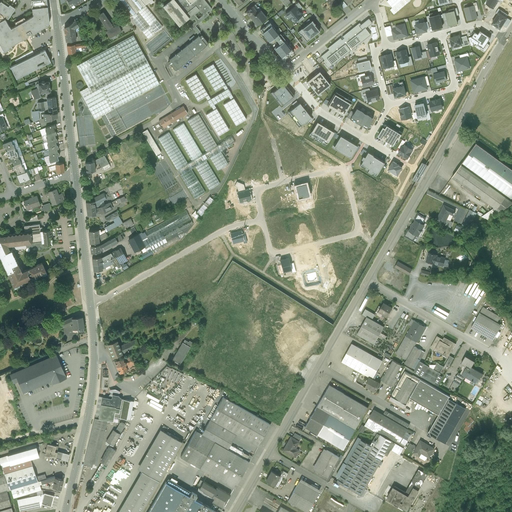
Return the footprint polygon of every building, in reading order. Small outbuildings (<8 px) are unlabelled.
[(10,5),(9,7),(2,2),(0,4),(0,44),(4,52),(12,47),(12,46),(28,36),(28,35),(50,23),(47,0),(31,0),(32,0),(34,16),(11,29),(6,19),(6,18),(8,19),(15,8),(10,5)] [(117,0),(131,18),(145,6),(140,0),(117,0)] [(181,0),(180,0),(171,0),(163,7),(179,26),(189,18),(192,21),(194,19),(196,21),(198,19),(195,15),(199,11),(203,16),(211,9),(203,0),(181,0)] [(394,14),(410,0),(388,0),(387,1),(393,8),(390,10),(394,14)] [(488,0),(486,4),(493,9),(499,0),(498,0),(488,0)] [(254,5),(253,6),(246,12),(251,18),(258,12),(260,10),(258,7),(256,8),(254,5)] [(162,27),(145,6),(131,18),(148,39),(162,27)] [(295,6),(286,14),(290,19),(291,18),(294,22),(299,18),(302,15),(295,6)] [(474,6),(464,8),(467,21),(477,18),(475,12),(474,6)] [(507,18),(508,15),(498,9),(495,13),(498,15),(492,24),(500,29),(502,25),(507,18)] [(258,12),(251,18),(256,25),(266,17),(260,10),(258,12)] [(454,11),(445,13),(447,20),(448,26),(458,23),(456,16),(454,11)] [(111,24),(103,12),(98,16),(108,30),(106,31),(109,37),(121,31),(118,25),(117,25),(113,22),(111,24)] [(439,15),(429,17),(431,22),(433,30),(442,27),(440,18),(443,18),(442,15),(439,16),(439,15)] [(323,62),(328,68),(332,65),(350,51),(349,49),(350,47),(352,49),(370,35),(365,28),(372,23),(368,18),(360,25),(359,23),(342,37),(344,38),(342,40),(340,38),(327,48),(329,50),(321,56),(324,61),(323,62)] [(511,20),(507,18),(502,25),(506,28),(511,20)] [(75,20),(65,27),(64,29),(66,42),(76,40),(75,33),(74,29),(79,26),(75,20)] [(301,35),(306,42),(320,31),(314,24),(313,24),(311,21),(298,31),(301,34),(300,35),(301,35)] [(427,31),(425,23),(415,25),(417,34),(427,31)] [(393,35),(394,39),(407,36),(404,24),(396,26),(397,30),(392,31),(393,35)] [(262,34),(269,42),(279,35),(271,26),(262,34)] [(387,36),(393,35),(392,31),(390,26),(385,28),(387,36)] [(487,43),(491,38),(480,31),(478,34),(475,32),(471,37),(474,45),(477,45),(481,47),(484,49),(487,43)] [(133,35),(77,66),(91,93),(148,62),(133,35)] [(199,36),(170,60),(168,62),(175,70),(177,68),(177,69),(206,45),(206,44),(208,43),(201,35),(199,36)] [(461,45),(460,38),(459,36),(450,38),(452,47),(461,45)] [(466,36),(460,38),(461,45),(462,47),(469,45),(466,36)] [(274,48),(281,57),(291,50),(284,41),(274,48)] [(440,54),(437,42),(427,45),(429,51),(430,57),(440,54)] [(86,43),(67,46),(68,53),(76,52),(75,48),(76,48),(87,46),(86,43)] [(490,45),(487,43),(484,49),(481,47),(480,49),(485,52),(490,45)] [(419,46),(412,48),(415,58),(421,57),(420,53),(419,46)] [(11,67),(16,78),(50,61),(44,50),(11,67)] [(405,50),(396,52),(397,56),(398,60),(399,63),(407,61),(408,61),(407,57),(405,50)] [(393,66),(390,54),(381,56),(384,68),(393,66)] [(460,59),(455,60),(458,71),(469,68),(467,57),(460,59)] [(369,60),(367,60),(358,63),(356,63),(359,72),(371,69),(369,60)] [(91,93),(83,98),(94,119),(159,84),(148,62),(91,93)] [(229,129),(214,105),(228,96),(231,100),(223,104),(236,125),(246,119),(213,64),(202,70),(215,91),(222,86),(225,90),(211,99),(196,74),(185,81),(198,101),(205,97),(208,101),(207,101),(210,107),(211,106),(213,110),(206,115),(218,136),(229,129)] [(319,71),(307,81),(311,87),(313,86),(314,88),(313,89),(317,95),(330,85),(322,75),(319,71)] [(447,80),(444,71),(437,73),(433,74),(435,82),(447,80)] [(371,75),(360,78),(363,87),(373,85),(371,75)] [(424,77),(410,81),(413,93),(427,89),(427,86),(424,77)] [(39,88),(34,90),(35,92),(32,94),(34,99),(41,96),(40,93),(50,91),(51,90),(51,88),(50,87),(49,81),(38,83),(38,84),(36,84),(36,87),(39,87),(39,88)] [(400,87),(393,89),(394,94),(395,97),(406,95),(402,82),(399,83),(400,87)] [(294,96),(284,83),(272,92),(275,96),(273,97),(278,103),(280,101),(283,105),(294,96)] [(394,94),(393,89),(392,85),(386,86),(388,95),(394,94)] [(363,97),(366,96),(365,93),(370,92),(369,89),(361,91),(363,97)] [(365,93),(366,96),(368,102),(371,101),(372,102),(375,101),(375,100),(379,99),(377,90),(370,92),(365,93)] [(351,104),(334,94),(327,106),(344,116),(351,104)] [(52,97),(47,98),(47,102),(44,102),(45,107),(56,106),(55,97),(52,97)] [(433,101),(429,102),(430,104),(432,111),(442,108),(440,99),(437,100),(436,100),(433,100),(433,101)] [(289,111),(300,126),(311,117),(300,103),(299,104),(294,107),(289,111)] [(424,103),(415,105),(417,112),(418,118),(422,117),(423,120),(427,119),(427,116),(426,111),(424,103)] [(183,106),(167,116),(171,123),(187,113),(183,106)] [(398,109),(401,120),(411,117),(412,117),(411,113),(409,106),(398,109)] [(350,119),(357,123),(357,122),(359,123),(359,125),(366,129),(373,117),(369,115),(368,116),(366,114),(366,113),(364,111),(363,112),(360,111),(361,109),(357,107),(354,113),(350,119)] [(57,112),(49,113),(44,114),(44,121),(47,121),(50,119),(52,119),(53,117),(57,117),(57,112)] [(217,145),(198,114),(187,121),(206,152),(217,145)] [(167,116),(159,121),(163,128),(171,123),(167,116)] [(346,118),(344,120),(363,130),(364,128),(346,118)] [(334,132),(317,122),(310,134),(315,137),(315,138),(320,141),(321,140),(326,144),(334,132)] [(202,154),(183,123),(172,129),(191,161),(202,154)] [(55,124),(45,128),(46,130),(45,131),(47,134),(47,135),(55,132),(55,131),(54,128),(56,127),(55,124)] [(402,134),(387,125),(385,128),(383,127),(378,136),(393,145),(398,138),(399,139),(402,134)] [(161,152),(147,130),(142,132),(156,155),(161,152)] [(55,132),(47,135),(47,134),(46,134),(47,137),(46,138),(47,141),(47,142),(56,139),(56,138),(55,135),(57,134),(56,131),(55,131),(55,132)] [(188,163),(169,132),(158,139),(177,170),(188,163)] [(351,156),(357,146),(349,141),(347,140),(340,136),(334,146),(336,147),(335,149),(343,154),(344,152),(346,153),(345,155),(348,156),(349,155),(351,156)] [(56,139),(47,142),(47,141),(48,144),(47,145),(48,148),(48,149),(57,146),(57,145),(56,142),(58,141),(57,138),(56,138),(56,139)] [(11,141),(3,144),(4,148),(6,147),(7,151),(15,149),(13,144),(12,144),(11,141)] [(511,197),(511,169),(476,144),(452,176),(495,207),(500,211),(511,202),(511,201),(509,199),(510,199),(511,197)] [(57,146),(48,149),(48,148),(48,149),(49,151),(48,152),(49,155),(58,153),(58,152),(56,149),(58,148),(57,145),(57,146)] [(191,161),(188,163),(177,170),(180,175),(191,169),(195,167),(206,160),(209,158),(220,151),(217,145),(206,152),(202,154),(191,161)] [(400,149),(398,154),(407,159),(413,150),(407,146),(404,147),(402,146),(400,149)] [(15,149),(7,151),(6,151),(7,155),(9,154),(10,158),(10,159),(18,156),(16,151),(16,152),(15,149)] [(220,151),(209,158),(217,171),(228,164),(220,151)] [(58,153),(49,155),(50,158),(49,159),(50,163),(59,160),(57,156),(59,155),(58,152),(58,153)] [(375,157),(367,152),(364,157),(363,156),(361,159),(363,160),(360,164),(369,169),(367,171),(371,174),(373,171),(377,174),(385,162),(377,158),(375,157)] [(18,156),(10,159),(10,158),(9,159),(10,162),(12,162),(14,166),(21,164),(20,159),(19,159),(18,156)] [(106,165),(102,157),(97,159),(99,162),(102,167),(103,166),(106,165)] [(94,162),(85,163),(86,171),(95,170),(95,165),(99,162),(97,159),(94,161),(94,162)] [(220,183),(206,160),(195,167),(209,190),(220,183)] [(393,162),(388,170),(391,172),(391,173),(397,177),(402,168),(398,166),(399,165),(393,162)] [(420,162),(412,180),(418,183),(426,165),(420,162)] [(63,163),(55,164),(48,167),(49,172),(56,170),(56,172),(64,171),(63,163)] [(21,164),(14,166),(12,166),(13,170),(15,169),(17,174),(21,172),(25,171),(23,166),(22,167),(21,164)] [(205,192),(191,169),(180,175),(194,199),(205,192)] [(25,171),(21,172),(25,181),(25,182),(31,179),(27,171),(25,171)] [(17,174),(15,174),(19,184),(25,181),(21,172),(17,174)] [(239,192),(245,191),(244,185),(237,182),(235,186),(238,187),(239,192)] [(298,198),(309,196),(306,183),(295,186),(298,198)] [(56,189),(45,193),(47,198),(50,197),(52,205),(64,201),(62,195),(59,197),(56,189)] [(240,203),(251,200),(248,190),(245,191),(239,192),(237,193),(240,203)] [(103,193),(94,198),(94,201),(95,205),(106,199),(105,196),(103,193)] [(37,196),(32,198),(24,201),(26,209),(32,207),(40,205),(37,196)] [(210,197),(197,212),(201,216),(214,200),(210,197)] [(106,199),(95,205),(94,201),(86,202),(86,209),(95,208),(98,208),(99,208),(107,204),(106,199)] [(98,208),(95,208),(86,209),(87,215),(101,214),(112,209),(110,203),(107,204),(99,208),(98,208)] [(455,210),(444,205),(436,220),(446,224),(448,220),(446,219),(449,213),(453,215),(454,213),(455,212),(455,210)] [(495,207),(482,216),(488,219),(500,211),(495,207)] [(185,210),(142,234),(146,241),(150,248),(153,254),(181,238),(193,224),(185,210)] [(470,210),(462,226),(468,229),(476,213),(470,210)] [(110,221),(111,220),(118,216),(117,213),(108,218),(110,221)] [(425,218),(418,214),(414,220),(415,221),(415,220),(422,224),(425,218)] [(105,229),(106,232),(116,227),(120,224),(123,223),(118,216),(111,220),(113,223),(104,228),(105,229)] [(415,221),(413,224),(411,227),(409,230),(408,230),(406,234),(413,239),(414,239),(416,235),(418,236),(420,233),(420,232),(422,229),(424,225),(422,224),(415,220),(415,221)] [(39,224),(24,226),(25,233),(6,235),(8,246),(26,243),(27,248),(32,247),(32,249),(47,248),(47,245),(49,245),(53,244),(52,240),(52,239),(54,238),(54,237),(52,237),(51,230),(45,230),(45,231),(40,231),(39,224)] [(98,230),(89,231),(90,237),(99,236),(106,232),(105,229),(101,231),(100,230),(98,230)] [(231,234),(233,243),(243,240),(242,236),(241,231),(231,234)] [(99,236),(90,237),(90,243),(99,242),(99,240),(107,235),(106,232),(99,236)] [(139,236),(142,243),(146,241),(142,234),(142,233),(135,236),(136,238),(139,236)] [(0,235),(0,258),(6,272),(7,272),(8,273),(20,267),(12,250),(10,251),(8,246),(6,235),(1,236),(0,235)] [(135,236),(129,240),(133,247),(132,247),(133,248),(139,244),(136,238),(135,236)] [(100,245),(91,246),(91,253),(100,252),(104,251),(103,249),(104,249),(109,246),(110,247),(118,242),(115,237),(100,245)] [(144,247),(141,248),(143,252),(149,249),(150,248),(146,241),(142,243),(144,247)] [(144,247),(142,243),(139,244),(133,248),(135,252),(141,248),(144,247)] [(111,253),(114,258),(116,257),(123,253),(120,248),(111,253)] [(149,249),(143,252),(147,259),(152,256),(149,249)] [(101,257),(92,258),(93,264),(103,263),(111,259),(114,258),(111,253),(101,258),(101,257)] [(123,253),(116,257),(118,261),(125,257),(123,253)] [(436,255),(428,253),(426,262),(443,266),(445,258),(436,256),(436,255)] [(120,264),(118,261),(116,257),(114,258),(111,259),(113,263),(115,267),(120,264)] [(283,271),(283,272),(292,270),(290,264),(288,258),(280,260),(281,265),(283,271)] [(103,263),(93,264),(94,271),(103,270),(102,268),(104,268),(113,263),(111,259),(103,263)] [(125,261),(120,264),(124,272),(129,269),(125,261)] [(411,270),(398,262),(395,267),(408,275),(411,270)] [(36,267),(22,273),(20,267),(8,273),(14,286),(15,288),(25,283),(24,282),(29,279),(30,281),(38,277),(37,276),(42,274),(42,275),(47,273),(42,263),(35,266),(36,267)] [(472,279),(467,291),(473,294),(473,295),(480,298),(483,289),(481,288),(482,284),(472,279)] [(392,308),(383,303),(381,307),(379,306),(375,313),(379,316),(381,313),(387,316),(392,308)] [(428,307),(426,309),(437,316),(441,310),(430,304),(428,307)] [(500,317),(483,307),(480,312),(497,322),(500,317)] [(375,314),(365,309),(362,315),(366,317),(357,334),(374,344),(384,326),(372,320),(375,314)] [(463,331),(472,315),(459,309),(451,325),(463,331)] [(480,312),(471,328),(493,340),(501,325),(497,322),(480,312)] [(82,317),(73,318),(72,317),(68,319),(70,324),(71,323),(72,329),(74,328),(74,329),(77,329),(77,333),(84,332),(84,328),(82,317)] [(426,327),(414,321),(411,326),(406,336),(417,342),(418,342),(426,327)] [(417,342),(406,336),(396,353),(407,359),(414,346),(417,342)] [(444,338),(443,340),(437,337),(431,348),(435,350),(436,349),(444,353),(443,354),(444,355),(445,354),(448,356),(455,344),(444,338)] [(136,339),(119,346),(117,341),(108,344),(113,357),(118,355),(120,354),(121,354),(139,346),(138,344),(136,339)] [(183,343),(172,360),(180,365),(190,347),(183,343)] [(382,361),(351,344),(341,361),(369,377),(372,379),(382,361)] [(414,346),(407,359),(404,363),(415,369),(420,361),(420,360),(417,358),(422,350),(414,346)] [(56,355),(15,373),(23,393),(51,381),(51,383),(66,377),(56,355)] [(450,356),(446,364),(449,366),(454,358),(450,356)] [(475,361),(466,356),(462,363),(465,365),(460,373),(464,376),(466,377),(466,376),(472,380),(473,380),(476,382),(479,377),(480,378),(483,374),(471,367),(475,361)] [(123,357),(114,361),(117,367),(125,364),(123,357)] [(125,364),(117,367),(119,373),(127,370),(126,367),(134,364),(132,360),(129,362),(125,364)] [(393,360),(381,380),(393,387),(397,379),(395,377),(401,365),(393,360)] [(415,369),(414,372),(434,384),(437,379),(424,372),(428,366),(420,361),(415,369)] [(433,369),(428,366),(424,372),(437,379),(444,366),(436,362),(433,369)] [(412,376),(405,372),(391,396),(406,405),(411,396),(420,380),(412,376)] [(460,373),(459,373),(454,381),(460,384),(464,376),(460,373)] [(380,383),(372,379),(369,377),(367,380),(368,381),(366,386),(375,391),(380,383)] [(449,396),(420,379),(420,380),(411,396),(440,413),(448,399),(448,398),(449,396)] [(368,407),(329,385),(316,407),(320,409),(355,429),(368,407)] [(112,398),(102,397),(100,409),(105,410),(106,405),(115,406),(114,412),(115,412),(119,413),(122,399),(118,395),(112,394),(112,398)] [(406,405),(391,396),(389,399),(389,400),(392,401),(392,402),(393,402),(396,404),(396,405),(397,404),(398,405),(399,406),(401,407),(403,408),(404,408),(406,405)] [(270,425),(223,397),(210,419),(236,434),(258,446),(270,425)] [(133,401),(122,399),(119,413),(115,412),(114,417),(130,419),(133,401)] [(440,413),(428,433),(446,444),(466,409),(448,399),(440,413)] [(105,410),(100,409),(98,418),(95,418),(93,423),(102,425),(101,430),(104,431),(107,420),(113,421),(114,417),(115,412),(114,412),(115,406),(106,405),(105,410)] [(326,415),(315,409),(304,427),(318,435),(326,420),(324,419),(326,415)] [(355,429),(320,409),(319,410),(315,409),(326,415),(324,419),(326,420),(352,435),(355,429)] [(383,416),(373,411),(366,423),(373,427),(372,429),(374,431),(383,416)] [(374,431),(378,433),(392,441),(395,443),(399,445),(407,429),(410,425),(386,411),(383,415),(383,416),(374,431)] [(236,434),(210,419),(201,434),(210,439),(212,435),(230,445),(236,434)] [(122,422),(120,423),(115,431),(120,434),(124,426),(124,423),(122,422)] [(93,423),(83,464),(92,466),(101,430),(102,425),(93,423)] [(115,431),(113,429),(105,441),(113,445),(120,434),(115,431)] [(138,468),(142,471),(165,432),(161,429),(138,468)] [(96,467),(104,431),(101,430),(92,466),(96,467)] [(201,434),(195,431),(180,457),(234,488),(249,462),(246,460),(241,457),(210,439),(201,434)] [(141,511),(182,442),(165,432),(142,471),(146,473),(124,511),(141,511)] [(392,441),(378,433),(375,437),(379,440),(377,444),(372,441),(370,445),(385,453),(392,441)] [(122,435),(120,434),(113,445),(115,447),(122,435)] [(230,445),(212,435),(210,439),(241,457),(243,452),(230,445)] [(298,442),(291,437),(283,450),(294,457),(297,452),(294,450),(298,442)] [(385,453),(361,439),(337,481),(361,495),(385,453)] [(392,441),(385,453),(388,455),(395,443),(392,441)] [(434,448),(421,441),(414,453),(420,456),(422,452),(429,457),(434,448)] [(416,446),(410,443),(407,449),(413,452),(416,446)] [(58,446),(50,444),(47,446),(46,449),(57,452),(57,450),(58,446)] [(27,450),(8,456),(0,458),(0,462),(2,467),(30,459),(39,456),(36,445),(26,448),(27,450)] [(111,447),(101,462),(106,465),(116,450),(111,447)] [(65,452),(57,450),(57,452),(56,457),(53,456),(50,456),(50,457),(63,460),(65,452)] [(339,457),(327,450),(315,470),(328,477),(339,457)] [(30,459),(2,467),(4,474),(4,475),(32,466),(30,459)] [(32,466),(4,475),(10,490),(11,489),(37,481),(36,477),(32,466)] [(427,474),(419,469),(404,494),(393,487),(387,498),(407,510),(427,474)] [(118,511),(124,511),(146,473),(142,471),(118,511)] [(280,476),(272,471),(266,481),(274,486),(280,476)] [(4,474),(0,475),(0,511),(13,511),(7,491),(10,490),(4,475),(4,474)] [(46,479),(41,480),(42,484),(54,480),(52,487),(61,489),(63,479),(55,477),(54,476),(46,479)] [(37,481),(11,489),(14,498),(28,493),(36,491),(41,490),(39,484),(42,484),(41,480),(37,481)] [(230,495),(217,487),(216,489),(203,481),(199,488),(203,491),(203,492),(214,498),(212,501),(223,508),(230,495)] [(299,481),(288,501),(306,511),(307,511),(319,493),(299,481)] [(189,495),(166,482),(148,511),(218,511),(195,498),(197,495),(192,492),(189,495)] [(54,496),(44,493),(44,494),(41,504),(42,504),(48,506),(48,505),(51,504),(52,504),(54,496)] [(29,497),(17,500),(20,511),(41,507),(42,504),(41,504),(44,494),(37,495),(29,497)] [(324,494),(323,496),(328,498),(323,507),(333,511),(342,511),(346,505),(324,494)]
